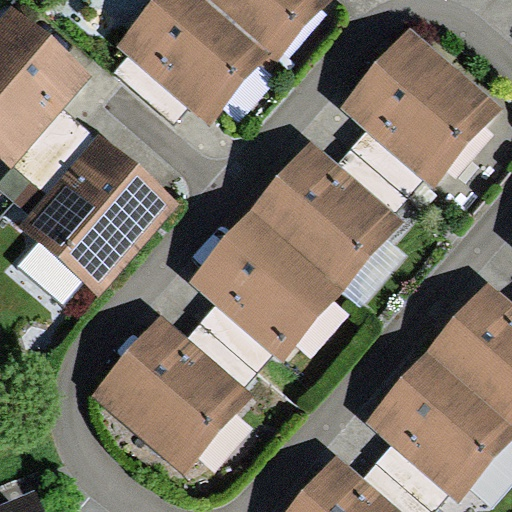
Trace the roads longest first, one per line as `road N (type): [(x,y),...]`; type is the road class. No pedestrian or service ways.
road 1 (residential): [(155,511),(90,462),(68,411),(78,358),(382,15),(446,10),(511,66)]
road 2 (residential): [(511,208),(225,511)]
